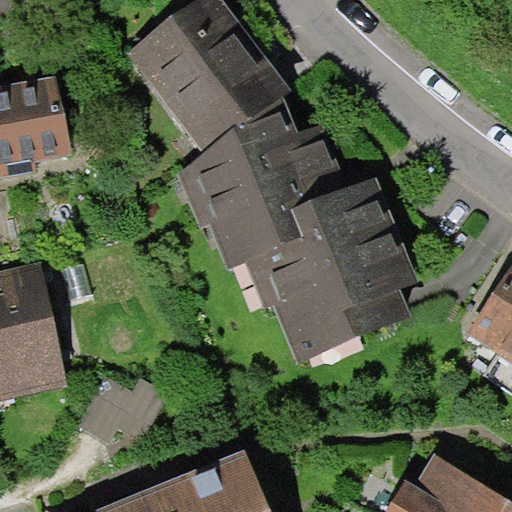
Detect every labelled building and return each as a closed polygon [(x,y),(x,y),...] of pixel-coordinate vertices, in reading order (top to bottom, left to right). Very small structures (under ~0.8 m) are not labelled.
[(273,91),(202,0),(175,0),(113,48),(194,152),(267,96),(273,91)] [(313,357),(428,314),(419,291),(375,174),(331,190),(308,128),(285,136),(267,96),(194,152),(169,180),(189,233),(197,230),(213,273),(234,265),(254,316),(266,312),(287,367),(313,357)] [(0,185),(87,178),(80,101),(0,107),(0,185)] [(52,284),(0,293),(0,405),(72,392),(52,284)] [(511,289),(476,347),(511,369),(511,289)] [(117,382),(91,432),(142,462),(178,395),(151,380),(142,395),(117,382)] [(263,511),(243,462),(118,511),(263,511)] [(498,511),(416,464),(387,511),(498,511)]
